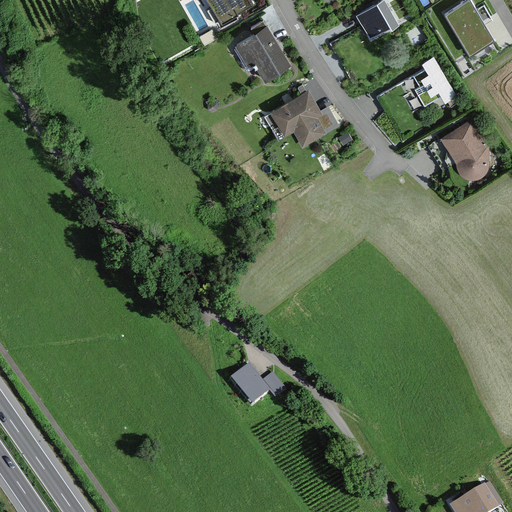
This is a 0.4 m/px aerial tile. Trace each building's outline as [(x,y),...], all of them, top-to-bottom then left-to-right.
[(203,0),(217,24),(251,5),(247,0),(203,0)] [(380,0),(377,0),(354,14),(368,36),(385,26),(387,29),(395,24),(380,0)] [(476,0),(455,0),(442,8),(471,55),(500,38),(476,0)] [(265,25),(233,43),(245,64),(253,60),(264,78),(288,65),(265,25)] [(425,70),(415,75),(421,86),(413,90),(424,110),(455,93),(434,56),(421,63),(425,70)] [(306,91),(268,111),(281,136),(291,130),(300,146),(322,135),(313,118),(319,115),(306,91)] [(472,119),(441,137),(456,164),(457,174),(469,181),(480,179),(489,168),(488,145),(472,119)] [(186,266),(180,273),(201,293),(207,286),(186,266)] [(267,393),(245,366),(227,381),(248,408),(267,393)] [(483,486),(449,506),(452,511),(489,511),(496,508),(483,486)]
